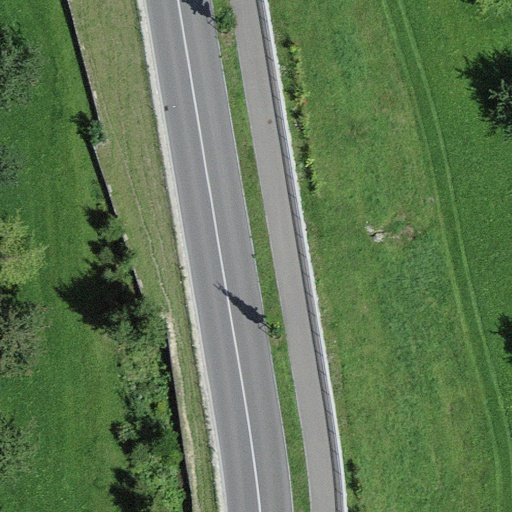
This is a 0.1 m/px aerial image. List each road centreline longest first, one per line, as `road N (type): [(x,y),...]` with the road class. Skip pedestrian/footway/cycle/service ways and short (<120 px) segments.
road 1 (track): [(511,511),(425,98),(397,0)]
road 2 (tertiary): [(178,0),(258,511)]
